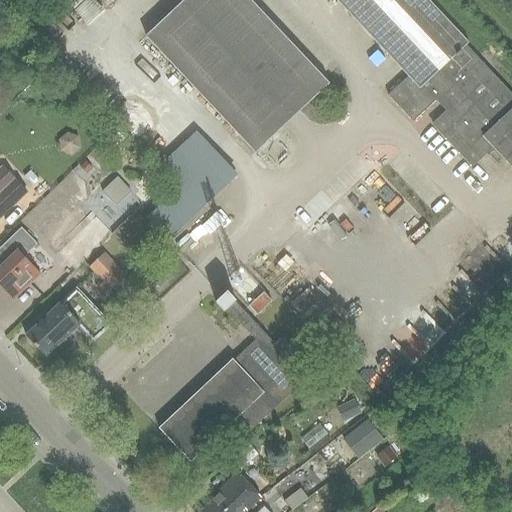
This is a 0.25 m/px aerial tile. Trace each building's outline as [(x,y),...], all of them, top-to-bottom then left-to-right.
[(71,0),(94,20),(108,3),(103,0),(71,0)] [(250,0),(186,0),(147,37),(256,154),(330,85),(250,0)] [(511,166),(511,93),(468,46),(471,44),(429,0),(337,0),(410,77),(390,96),(415,122),(440,99),(449,110),(435,123),(475,166),(494,147),(511,166)] [(164,171),(202,211),(239,176),(217,153),(216,154),(200,137),(164,171)] [(85,163),(80,168),(87,174),(92,168),(85,163)] [(0,215),(2,217),(27,193),(3,168),(0,171),(0,215)] [(30,172),(25,177),(33,185),(38,180),(30,172)] [(115,205),(128,193),(115,180),(102,192),(115,205)] [(0,288),(13,301),(26,289),(40,275),(24,258),(38,245),(21,229),(0,249),(0,255),(7,263),(0,268),(0,288)] [(127,277),(105,254),(89,268),(111,292),(127,277)] [(94,343),(112,327),(76,290),(26,338),(45,358),(79,327),(94,343)] [(285,374),(305,355),(287,335),(276,345),(236,303),(237,302),(229,293),(222,300),(218,304),(225,313),(229,310),(260,343),(237,364),(233,360),(159,430),(190,463),(234,423),(247,436),(297,387),(285,374)] [(259,315),(273,302),(265,293),(250,307),(259,315)] [(337,320),(321,335),(336,349),(351,334),(337,320)] [(355,400),(341,407),(348,421),(362,415),(355,400)] [(292,415),(285,421),(291,429),(298,423),(292,415)] [(368,421),(344,440),(358,458),(382,440),(368,421)] [(251,447),(233,462),(240,470),(258,455),(251,447)] [(389,447),(375,457),(385,470),(398,460),(389,447)] [(246,511),(260,499),(237,474),(209,501),(211,503),(201,511),(246,511)]
